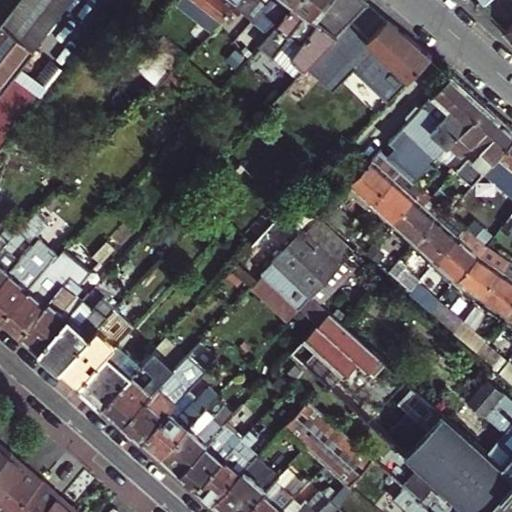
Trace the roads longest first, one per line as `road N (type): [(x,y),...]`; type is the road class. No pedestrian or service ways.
road 1 (residential): [(177,511),(0,355)]
road 2 (secondary): [(413,0),(511,82)]
